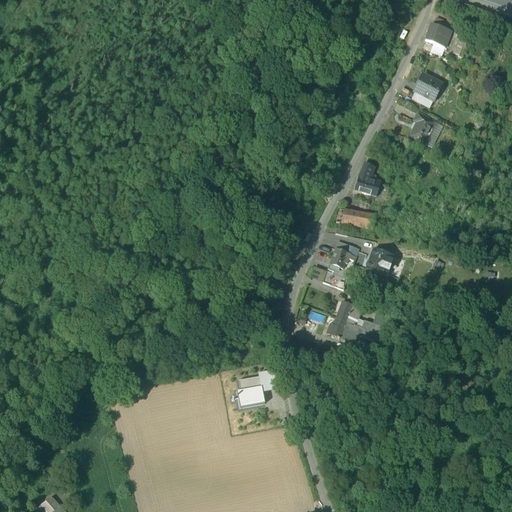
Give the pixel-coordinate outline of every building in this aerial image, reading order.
[(451,33),(430,26),(424,43),(433,46),(438,48),(437,51),(443,53),(451,33)] [(460,35),(454,33),(451,41),(457,44),(460,35)] [(443,53),(437,51),(438,48),(433,46),(429,55),(441,59),(443,53)] [(441,87),(422,78),(418,85),(419,86),(415,94),(433,103),(441,87)] [(433,103),(415,94),(411,101),(429,110),(433,103)] [(435,124),(417,115),(413,123),(416,125),(409,138),(424,146),(435,124)] [(435,124),(424,146),(431,150),(442,128),(435,124)] [(371,176),(369,175),(371,172),(372,173),(374,170),(372,169),(372,168),(373,168),(364,164),(359,176),(354,192),(376,198),(380,183),(374,182),(376,177),(371,175),(371,176)] [(374,217),(340,211),(335,224),(372,230),(374,217)] [(348,232),(336,229),(335,235),(347,238),(348,232)] [(358,251),(337,243),(335,251),(355,258),(358,251)] [(355,258),(335,251),(329,265),(342,270),(344,264),(346,265),(348,260),(354,262),(355,258)] [(393,258),(374,251),(366,271),(385,279),(393,258)] [(442,267),(436,264),(432,272),(439,275),(442,267)] [(342,270),(329,265),(327,273),(347,280),(349,273),(342,270)] [(347,280),(327,273),(323,284),(343,291),(347,280)] [(361,311),(342,304),(336,320),(346,323),(345,324),(353,327),(353,325),(355,326),(361,311)] [(387,321),(375,316),(372,325),(374,326),(384,330),(387,321)] [(346,323),(336,320),(333,327),(330,326),(327,335),(335,338),(335,339),(339,340),(339,339),(355,345),(358,336),(369,340),(374,326),(372,325),(364,322),(362,328),(355,326),(353,325),(353,327),(345,324),(346,323)] [(237,384),(239,393),(262,388),(260,379),(237,384)] [(264,406),(261,389),(239,393),(236,394),(240,411),(264,406)] [(50,479),(45,474),(40,479),(46,484),(50,479)] [(62,511),(61,509),(51,499),(46,503),(52,511),(36,511),(36,510),(33,511),(62,511)]
